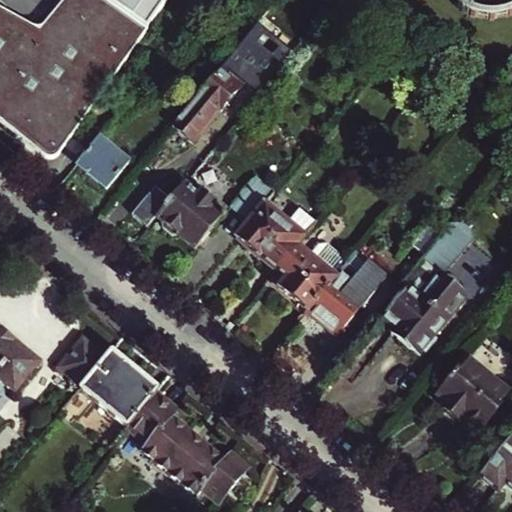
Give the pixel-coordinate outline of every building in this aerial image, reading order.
[(64,0),(57,10),(60,12),(37,44),(0,17),(2,14),(0,12),(0,121),(52,163),(166,0),(64,0)] [(511,0),(451,0),(454,3),(456,6),(459,9),(463,11),(466,13),(469,15),(473,16),(477,18),(481,19),(485,19),(488,20),(492,20),(496,19),(500,19),(504,18),(508,17),(511,15),(511,14),(511,0)] [(242,73),(261,89),(280,65),(261,50),(242,73)] [(180,93),(193,104),(213,80),(200,69),(180,93)] [(213,80),(193,104),(173,129),(192,144),(220,112),(221,113),(240,89),(220,72),(213,80)] [(129,162),(98,137),(78,162),(88,171),(86,174),(106,190),(129,162)] [(265,204),(274,194),(255,179),(231,208),(249,223),(265,204)] [(199,195),(185,184),(157,218),(163,223),(164,230),(173,237),(181,238),(197,251),(225,217),(213,207),(216,203),(202,191),(199,195)] [(288,224),(265,204),(249,223),(236,239),(276,272),(297,246),(317,223),(300,209),(288,224)] [(418,264),(451,225),(438,215),(399,262),(412,272),(418,264)] [(460,219),(426,255),(445,273),(479,237),(460,219)] [(307,312),(335,278),(297,246),(276,272),(286,280),(279,288),(307,312)] [(412,272),(401,285),(406,290),(383,319),(396,329),(392,334),(418,356),(422,351),(426,354),(437,340),(433,337),(467,297),(439,274),(436,279),(418,264),(412,272)] [(343,268),(335,278),(307,312),(306,314),(337,339),(366,304),(347,288),(355,278),(343,268)] [(0,381),(15,394),(39,365),(0,332),(0,381)] [(81,389),(106,359),(83,339),(58,369),(81,389)] [(112,352),(106,359),(81,389),(63,411),(77,423),(94,403),(127,430),(128,429),(157,393),(158,392),(112,352)] [(511,395),(468,359),(438,395),(447,402),(443,407),(461,422),(465,417),(482,431),(511,395)] [(178,411),(157,393),(128,429),(149,445),(143,452),(196,498),(203,490),(220,504),(249,470),(231,455),(225,462),(172,418),(178,411)] [(511,439),(481,477),(499,491),(506,483),(511,488),(511,439)]
